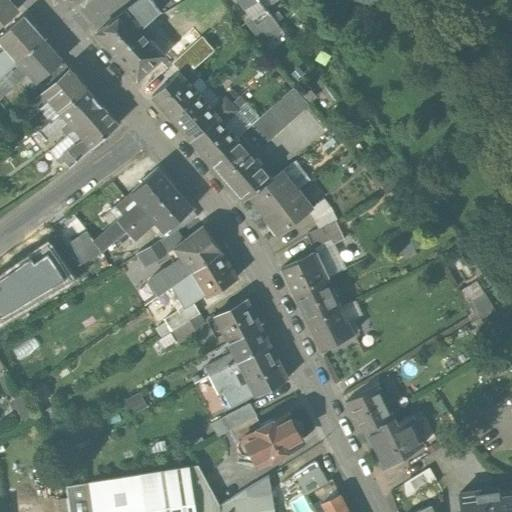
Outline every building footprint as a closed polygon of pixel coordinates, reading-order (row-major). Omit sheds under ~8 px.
[(9,0),(0,0),(0,25),(18,9),(9,0)] [(150,0),(139,0),(125,11),(133,20),(154,5),(150,0)] [(260,0),(239,0),(242,4),(252,17),(246,22),(264,45),(283,30),(260,0)] [(125,11),(96,33),(114,53),(140,28),(133,20),(125,11)] [(24,16),(0,37),(0,75),(43,38),(24,16)] [(140,28),(114,53),(137,79),(164,55),(140,28)] [(43,38),(0,75),(0,97),(11,88),(7,84),(17,76),(17,77),(26,69),(37,81),(61,59),(43,38)] [(196,41),(172,63),(181,73),(190,65),(197,65),(208,54),(196,41)] [(200,75),(190,65),(181,73),(180,74),(189,85),(200,75)] [(68,67),(42,90),(53,101),(60,110),(87,87),(68,67)] [(178,73),(152,96),(172,118),(198,95),(189,85),(180,74),(178,73)] [(258,118),(252,123),(268,141),(308,104),(301,96),(293,86),(258,118)] [(87,87),(60,110),(67,118),(76,128),(102,105),(87,87)] [(310,88),(301,96),(308,104),(317,96),(310,88)] [(238,97),(232,90),(226,95),(233,102),(238,97)] [(238,97),(233,102),(239,109),(245,103),(250,99),(244,93),(238,97)] [(198,95),(172,118),(191,140),(217,116),(211,109),(198,95)] [(226,95),(211,109),(217,116),(233,102),(226,95)] [(44,107),(26,123),(29,127),(33,124),(39,129),(60,110),(53,101),(44,107)] [(239,109),(233,102),(217,116),(236,138),(252,123),(258,118),(245,103),(239,109)] [(102,105),(76,128),(85,138),(76,143),(58,159),(61,163),(65,159),(70,165),(119,124),(102,105)] [(60,110),(39,129),(44,135),(39,139),(43,143),(60,127),(67,118),(60,110)] [(217,116),(191,140),(210,162),(236,138),(217,116)] [(255,158),(236,138),(210,162),(244,200),(249,196),(273,178),(262,166),(263,165),(256,157),(255,158)] [(158,169),(115,206),(124,216),(117,222),(125,231),(174,188),(158,169)] [(273,178),(249,196),(263,215),(297,190),(282,171),(273,178)] [(174,188),(125,231),(131,237),(126,241),(129,245),(147,229),(156,220),(166,232),(192,209),(174,188)] [(297,190),(263,215),(278,234),(312,209),(297,190)] [(335,221),(306,235),(313,249),(330,241),(332,245),(344,239),(335,221)] [(117,222),(94,242),(101,252),(125,231),(117,222)] [(175,247),(174,248),(181,258),(191,273),(221,251),(203,227),(175,247)] [(168,236),(143,251),(147,258),(142,261),(145,266),(174,248),(175,247),(168,236)] [(0,276),(0,320),(71,278),(48,244),(0,276)] [(221,251),(191,273),(207,298),(237,278),(221,251)] [(316,252),(281,268),(294,294),(327,278),(328,277),(316,252)] [(159,295),(191,273),(181,258),(149,280),(159,295)] [(327,278),(294,294),(307,321),(340,305),(327,278)] [(246,299),(214,315),(215,317),(207,321),(216,338),(224,333),(229,343),(260,326),(246,299)] [(353,300),(341,306),(346,318),(358,312),(353,300)] [(340,305),(307,321),(320,349),(354,333),(346,318),(341,306),(340,305)] [(260,326),(229,343),(234,353),(204,369),(208,376),(270,343),(260,326)] [(370,337),(358,342),(362,351),(374,346),(370,337)] [(270,343),(208,376),(218,396),(222,393),(231,409),(256,395),(257,396),(288,379),(270,343)] [(376,361),(361,371),(366,380),(381,370),(376,361)] [(379,385),(345,400),(361,432),(364,430),(394,416),(379,385)] [(249,403),(211,423),(218,436),(229,430),(256,416),(249,403)] [(262,427),(244,436),(245,437),(259,464),(293,446),(292,445),(302,440),(288,413),(262,427)] [(256,416),(229,430),(235,442),(245,437),(244,436),(262,427),(256,416)] [(394,416),(364,430),(383,471),(425,445),(412,417),(398,424),(394,416)] [(315,461),(293,474),(305,495),(327,482),(315,461)] [(197,464),(66,486),(70,511),(274,511),(268,476),(220,506),(197,464)] [(412,492),(442,481),(436,467),(407,479),(412,492)] [(498,489),(460,495),(463,511),(511,511),(511,494),(500,497),(498,489)] [(347,511),(339,493),(321,503),(320,501),(312,505),(316,511),(347,511)]
